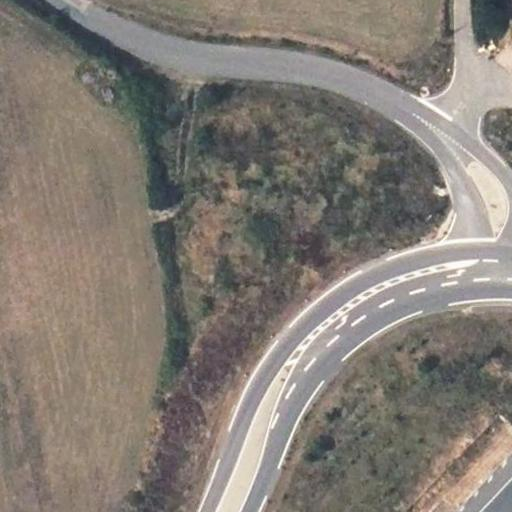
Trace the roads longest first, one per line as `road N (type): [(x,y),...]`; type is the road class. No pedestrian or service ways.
road 1 (residential): [(65,0),(140,42),(215,67),(293,74),(382,100),(445,138)]
road 2 (tertiary): [(240,511),(320,353),(405,292),(504,270)]
road 3 (residential): [(445,138),(489,186),(504,270)]
road 4 (unclassified): [(468,0),(471,82),(466,111),(445,138)]
